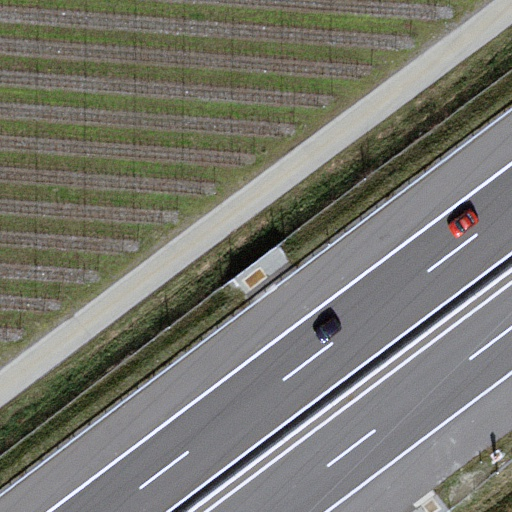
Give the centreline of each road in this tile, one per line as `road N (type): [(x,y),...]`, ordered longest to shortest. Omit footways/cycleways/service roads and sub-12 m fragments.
road 1 (track): [(511,6),(0,388)]
road 2 (motorway): [(511,206),(105,511)]
road 3 (motorway): [(269,511),(511,330)]
